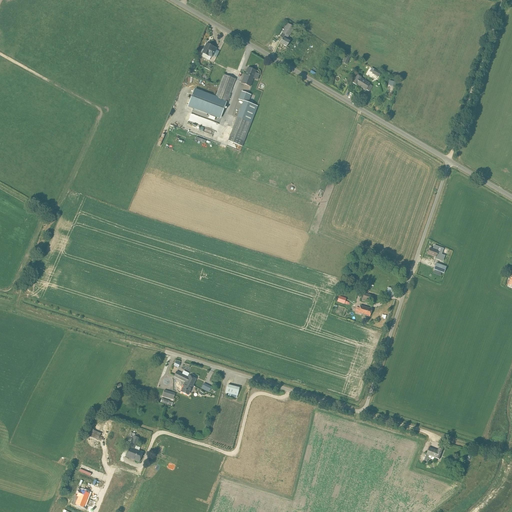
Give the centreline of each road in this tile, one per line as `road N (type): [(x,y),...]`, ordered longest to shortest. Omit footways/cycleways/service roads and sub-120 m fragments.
road 1 (unclassified): [(449,160),(363,413),(164,350)]
road 2 (unclassified): [(449,160),(173,0)]
road 3 (track): [(139,474),(160,432),(235,454),(251,398),(262,392),(284,399),(291,389)]
road 4 (track): [(499,0),(449,160)]
road 5 (track): [(511,456),(363,413)]
